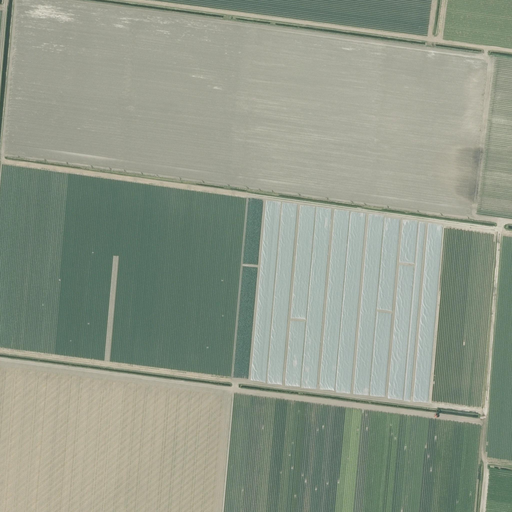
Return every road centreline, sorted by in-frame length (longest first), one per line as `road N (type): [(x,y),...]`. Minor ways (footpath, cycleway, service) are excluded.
road 1 (track): [(499,229),(1,160),(1,148)]
road 2 (track): [(129,0),(511,51)]
road 3 (track): [(499,229),(481,511)]
